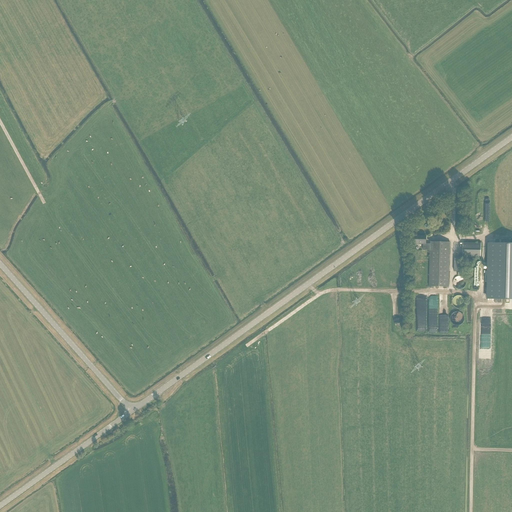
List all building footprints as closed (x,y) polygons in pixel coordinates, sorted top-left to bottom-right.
[(430,244),(426,244),(426,236),(415,236),(415,244),(423,244),(423,250),(430,250),(429,286),(449,287),(450,242),(430,242),(430,244)] [(481,257),(481,243),(463,243),(462,257),(481,257)] [(511,299),(511,243),(489,243),(487,299),(511,299)] [(462,272),(462,258),(454,258),(454,271),(462,272)] [(459,289),(460,289),(461,289),(462,288),(463,288),(464,287),(465,286),(466,285),(466,284),(466,283),(466,282),(466,281),(465,280),(465,279),(464,278),(463,277),(462,277),(461,276),(460,276),(459,276),(458,276),(457,276),(456,277),(455,278),(454,279),(454,280),(453,281),(453,282),(453,283),(453,284),(453,285),(454,286),(455,287),(456,288),(457,289),(458,289),(459,289)] [(459,309),(460,309),(461,308),(462,308),(463,307),(464,306),(465,305),(465,304),(465,303),(465,302),(465,301),(465,300),(465,299),(464,298),(463,297),(462,296),(461,296),(460,296),(459,295),(458,296),(457,296),(456,296),(455,297),(454,297),(453,298),(453,299),(452,300),(452,301),(452,302),(452,304),(453,305),(453,306),(454,307),(455,307),(456,308),(457,308),(458,309),(459,309)]
